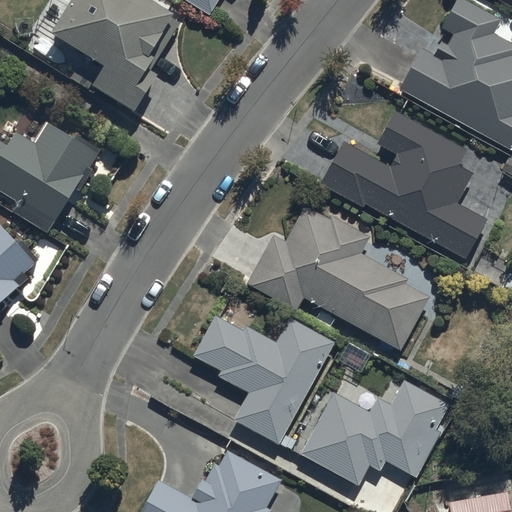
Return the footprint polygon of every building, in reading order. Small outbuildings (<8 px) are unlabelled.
[(74,0),(49,39),(103,74),(96,84),(75,70),(70,79),(133,120),(158,81),(148,75),(154,65),(150,62),(172,20),(141,0),(74,0)] [(179,0),(210,19),(219,0),(179,0)] [(502,24),(458,0),(441,31),(453,38),(447,49),(439,45),(433,56),(422,51),(399,94),(511,154),(511,47),(494,38),(502,24)] [(467,153),(394,114),(378,147),(398,159),(399,169),(390,172),(343,146),(322,186),(366,210),(367,207),(467,261),(488,223),(458,207),(474,178),(458,170),(467,153)] [(0,145),(0,195),(18,207),(13,215),(47,237),(78,190),(81,192),(93,175),(88,172),(100,154),(74,137),(71,141),(32,116),(19,137),(16,135),(7,150),(0,145)] [(330,223),(305,209),(286,244),(274,237),(246,287),(296,314),(302,302),(399,354),(429,299),(406,287),(408,284),(362,259),(371,241),(332,219),(330,223)] [(0,307),(27,282),(23,277),(38,263),(20,244),(16,248),(0,230),(0,307)] [(279,448),(334,347),(291,322),(277,345),(248,328),(244,335),(216,318),(192,358),(222,375),(218,381),(246,398),(233,423),(279,448)] [(334,395),(301,457),(360,488),(370,470),(380,475),(386,465),(416,481),(443,431),(438,428),(450,406),(406,382),(392,407),(377,398),(369,414),(334,395)] [(282,483),(227,455),(219,469),(214,468),(204,487),(201,485),(192,502),(157,483),(141,511),(269,511),(268,511),(282,483)] [(450,511),(509,511),(506,494),(449,503),(450,511)]
